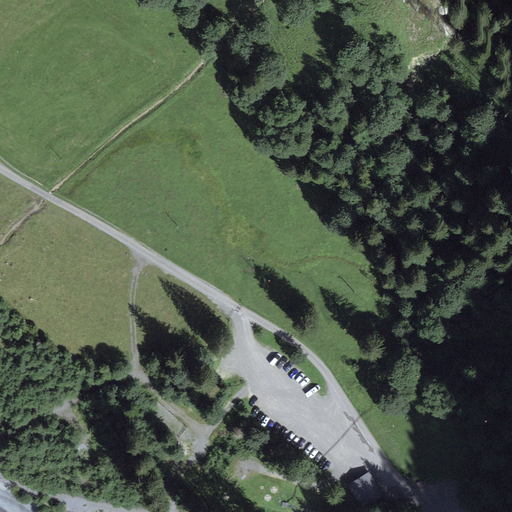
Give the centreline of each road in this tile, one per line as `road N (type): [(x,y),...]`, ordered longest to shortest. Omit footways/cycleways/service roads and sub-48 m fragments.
road 1 (unclassified): [(0,168),(308,354),(425,511)]
road 2 (track): [(142,248),(132,307),(136,363),(183,443)]
